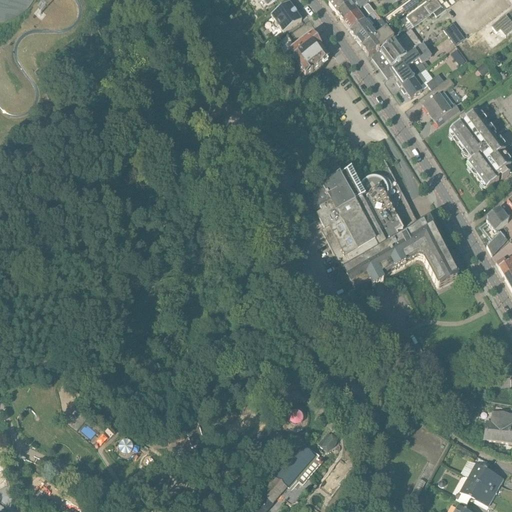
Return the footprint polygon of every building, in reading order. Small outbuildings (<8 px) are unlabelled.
[(0,0),(0,21),(4,21),(12,19),(20,15),(26,9),(31,3),(33,0),(0,0)] [(260,0),(258,2),(263,10),(277,0),(260,0)] [(329,6),(336,16),(356,0),(336,0),(331,4),(329,6)] [(378,51),(393,40),(386,29),(387,28),(384,24),(381,21),(370,29),(364,22),(373,15),(367,6),(375,0),(356,0),(336,16),(368,57),(377,49),(378,51)] [(429,5),(428,3),(406,19),(413,29),(433,14),(436,18),(446,11),(442,5),(440,7),(435,0),(429,5)] [(301,22),(289,4),(270,17),(283,35),(301,22)] [(511,13),(492,29),(497,35),(500,32),(506,38),(511,33),(511,13)] [(455,48),(465,41),(453,25),(443,32),(455,48)] [(411,31),(374,58),(386,74),(411,56),(422,47),(411,31)] [(477,32),(467,40),(472,45),(481,37),(477,32)] [(276,44),(283,39),(280,35),(273,39),(276,44)] [(286,37),(283,39),(276,44),(275,45),(282,55),(294,46),(286,37)] [(287,54),(296,66),(322,48),(318,42),(319,42),(317,39),(314,41),(312,37),(287,54)] [(411,56),(386,74),(390,80),(393,77),(398,83),(396,84),(399,89),(401,88),(402,89),(413,81),(420,76),(426,72),(426,71),(428,70),(424,64),(431,59),(422,47),(411,56)] [(326,53),(322,48),(296,66),(304,78),(327,61),(325,57),(328,55),(326,52),(326,53)] [(460,58),(456,52),(450,56),(454,62),(460,58)] [(421,93),(420,90),(425,86),(426,85),(425,84),(420,76),(413,81),(402,89),(402,90),(401,91),(404,96),(406,94),(410,101),(421,93)] [(431,93),(444,84),(437,77),(435,79),(426,85),(425,86),(431,93)] [(453,107),(449,102),(444,94),(453,87),(448,81),(444,84),(431,93),(426,97),(430,102),(422,108),(428,116),(430,114),(436,123),(434,124),(438,130),(460,114),(454,107),(453,107)] [(485,192),(486,193),(499,184),(497,182),(500,179),(502,182),(509,176),(506,172),(510,168),(501,156),(505,153),(476,114),(464,123),(463,121),(458,125),(460,127),(448,135),(449,136),(450,135),(454,140),(453,141),(463,154),(464,153),(468,159),(467,160),(470,164),(466,167),(467,168),(468,167),(472,172),(471,173),(481,187),(482,186),(486,191),(485,192)] [(354,204),(340,177),(308,194),(310,197),(307,198),(325,232),(323,233),(323,234),(344,271),(345,271),(358,293),(372,285),(373,287),(384,281),(383,279),(393,273),(396,273),(406,267),(406,265),(414,261),(424,264),(437,289),(457,279),(439,246),(440,245),(434,232),(433,233),(428,224),(412,233),(410,228),(417,224),(388,168),(371,177),(366,179),(363,182),(360,186),(359,191),(359,196),(360,201),(354,204)] [(498,213),(486,222),(486,226),(494,235),(507,225),(498,213)] [(511,261),(505,265),(502,260),(496,264),(495,265),(511,294),(511,261)] [(286,388),(288,393),(297,390),(294,384),(286,388)] [(231,422),(237,416),(233,412),(226,417),(231,422)] [(484,443),(511,446),(511,436),(509,436),(511,419),(492,417),(490,433),(485,433),(484,443)] [(205,450),(198,428),(188,430),(187,425),(186,420),(181,421),(182,427),(184,427),(185,431),(186,431),(191,449),(200,447),(201,451),(200,452),(202,457),(208,455),(206,450),(205,450)] [(253,455),(259,463),(269,455),(271,455),(273,453),(273,451),(283,443),(276,435),(268,428),(246,446),(253,455)] [(400,438),(393,433),(390,437),(397,442),(400,438)] [(321,441),(318,445),(321,448),(320,448),(327,454),(328,453),(333,450),(336,445),(337,442),(336,439),(331,435),(330,437),(328,435),(322,442),(321,441)] [(375,458),(377,453),(374,452),(374,451),(371,439),(370,439),(370,436),(368,436),(368,439),(370,452),(367,458),(366,462),(370,464),(372,457),(375,458)] [(268,511),(295,481),(302,488),(321,466),(314,460),(304,450),(291,464),(288,461),(284,465),(287,468),(282,473),(275,467),(261,482),(268,488),(257,500),(258,500),(246,511),(268,511)] [(475,465),(466,482),(495,497),(503,481),(486,472),(486,471),(475,465)] [(376,473),(370,484),(380,488),(385,478),(376,473)] [(488,510),(495,497),(466,482),(455,503),(468,509),(472,502),(488,510)] [(245,488),(242,488),(241,491),(241,494),(242,496),(240,499),(242,501),(245,496),(247,495),(248,492),(247,489),(245,488)] [(186,505),(191,508),(197,498),(192,495),(186,505)]
